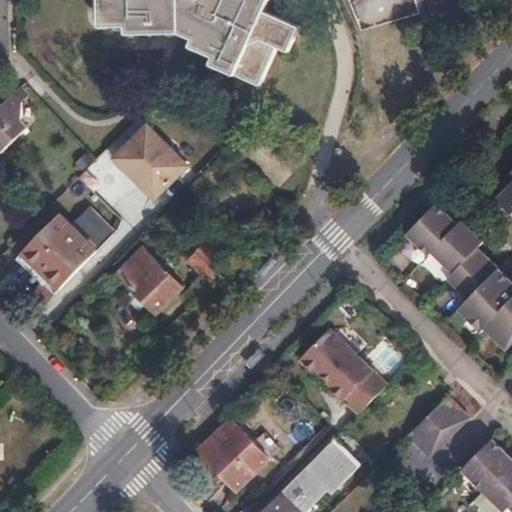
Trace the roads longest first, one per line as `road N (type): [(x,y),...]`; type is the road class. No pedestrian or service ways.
road 1 (residential): [(511,55),(122,458)]
road 2 (residential): [(122,458),(0,330)]
